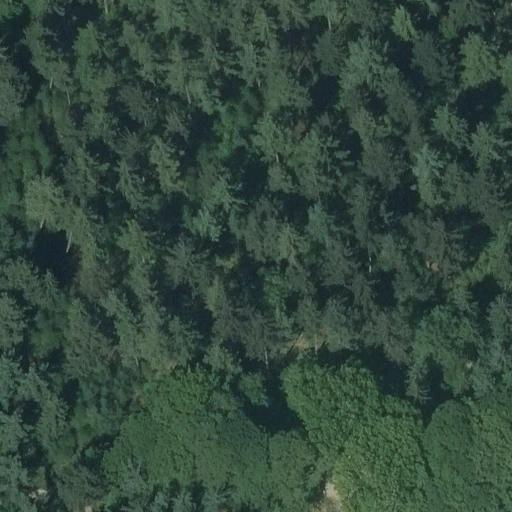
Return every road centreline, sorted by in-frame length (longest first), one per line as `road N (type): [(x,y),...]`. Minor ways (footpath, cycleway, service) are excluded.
road 1 (track): [(76,483),(137,455),(169,452),(208,454),(355,491),(410,480),(442,463)]
road 2 (track): [(442,463),(511,351)]
